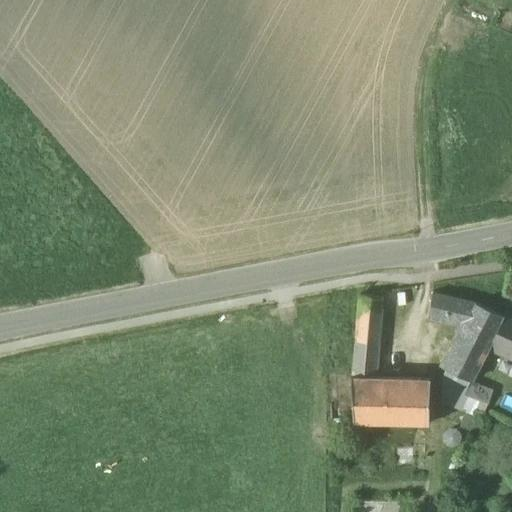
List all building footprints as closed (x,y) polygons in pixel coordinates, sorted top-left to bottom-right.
[(476,301),(432,291),(429,314),(464,325),(476,301)] [(383,297),(360,295),(353,376),(377,377),(383,297)] [(504,315),(476,301),(464,325),(443,366),(448,369),(470,380),(488,345),(504,315)] [(511,319),(504,315),(488,345),(511,355),(511,319)] [(470,380),(448,369),(443,379),(443,401),(457,407),(462,396),(464,392),(470,380)] [(377,377),(353,376),(353,421),(384,422),(384,377),(377,377)] [(429,379),(384,377),(384,422),(429,423),(429,379)] [(487,402),(464,392),(462,396),(457,407),(481,417),(487,402)]
